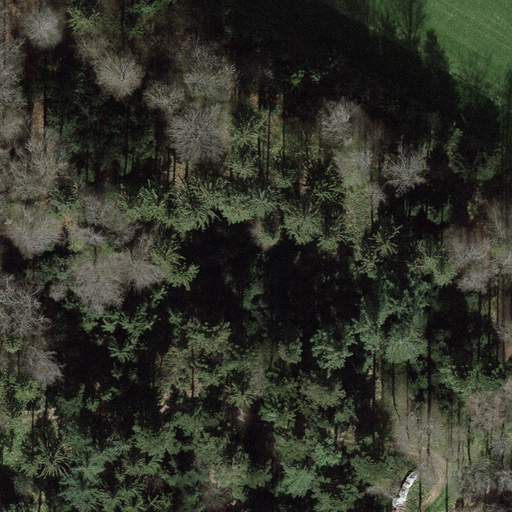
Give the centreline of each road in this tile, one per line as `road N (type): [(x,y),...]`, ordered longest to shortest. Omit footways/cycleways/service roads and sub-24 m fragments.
road 1 (track): [(473,458),(227,426),(135,421),(0,429)]
road 2 (track): [(422,511),(473,458),(480,390)]
